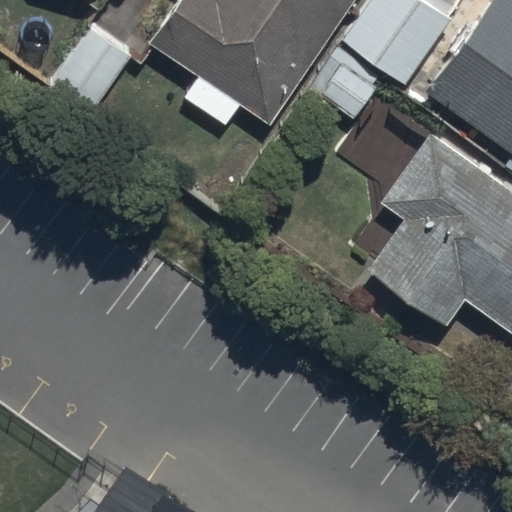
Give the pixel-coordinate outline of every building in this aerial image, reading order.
[(240,99),(266,116),(345,0),(172,0),(147,37),(198,71),(183,94),(224,122),(240,99)] [(431,0),(356,0),(335,31),(404,80),(451,14),(431,0)] [(511,0),(481,0),(421,87),(511,150),(511,0)] [(94,108),(132,49),(85,18),(46,77),(94,108)] [(382,78),(335,42),(305,81),(352,117),(382,78)] [(511,188),(426,128),(349,239),(373,255),(364,268),(444,324),(464,297),(511,330),(511,188)] [(90,511),(161,511),(115,478),(90,511)]
